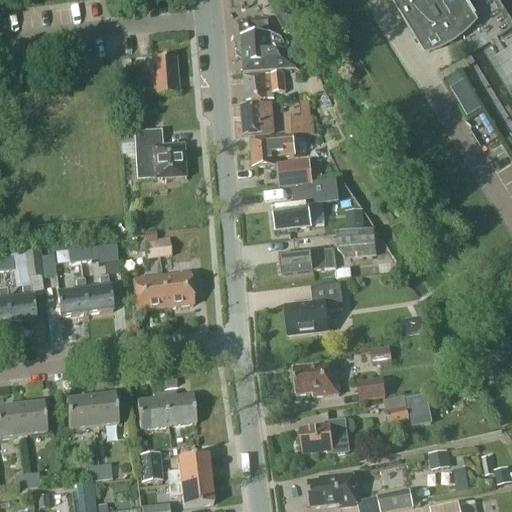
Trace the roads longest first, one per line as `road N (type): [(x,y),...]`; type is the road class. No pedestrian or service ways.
road 1 (unclassified): [(236,347),(209,0)]
road 2 (residential): [(0,376),(236,347)]
road 3 (unclassified): [(258,511),(236,347)]
